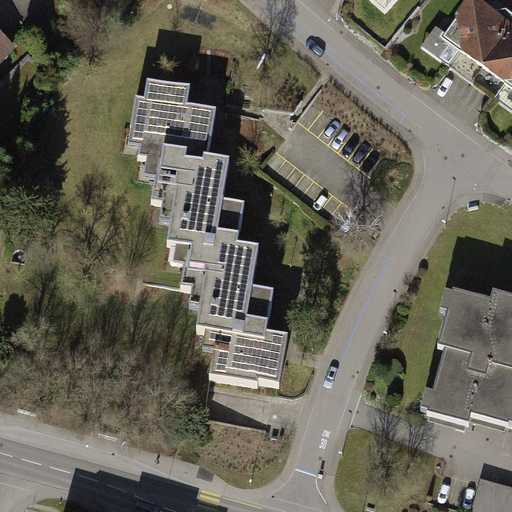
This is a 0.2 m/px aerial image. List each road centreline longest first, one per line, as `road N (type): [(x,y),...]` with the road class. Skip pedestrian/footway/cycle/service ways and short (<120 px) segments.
road 1 (residential): [(461,154),(366,315),(299,511)]
road 2 (residential): [(461,154),(277,0)]
road 3 (secondary): [(1,455),(193,511)]
